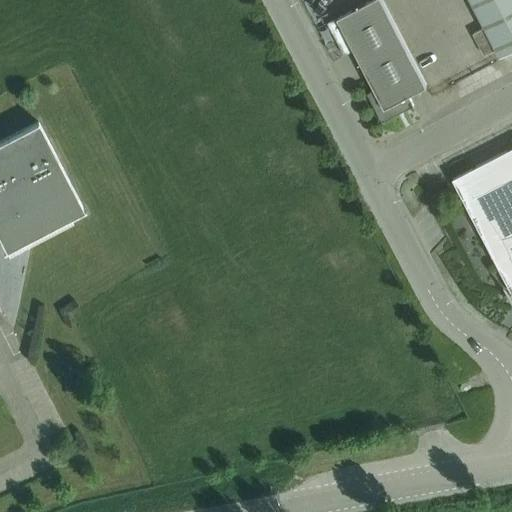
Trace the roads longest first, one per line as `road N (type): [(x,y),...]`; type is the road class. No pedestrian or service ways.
road 1 (unclassified): [(511,396),(410,273),(370,179)]
road 2 (unclassified): [(269,511),(511,465)]
road 3 (unclassified): [(370,179),(278,0)]
road 4 (unclassified): [(370,179),(511,107)]
